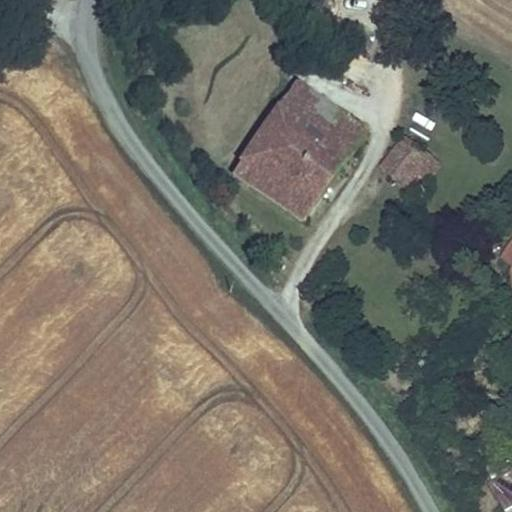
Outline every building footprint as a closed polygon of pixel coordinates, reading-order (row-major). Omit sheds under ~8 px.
[(298,73),(227,167),(297,221),(367,130),(298,73)] [(404,133),(399,140),(419,158),(411,168),(424,179),(439,163),(404,133)] [(419,158),(399,140),(382,167),(410,194),(424,179),(411,168),(419,158)] [(511,239),(494,262),(503,268),(507,288),(511,292),(511,239)] [(511,432),(484,447),(499,478),(511,470),(511,432)] [(506,511),(507,511),(511,508),(511,484),(505,475),(488,488),(506,511)]
